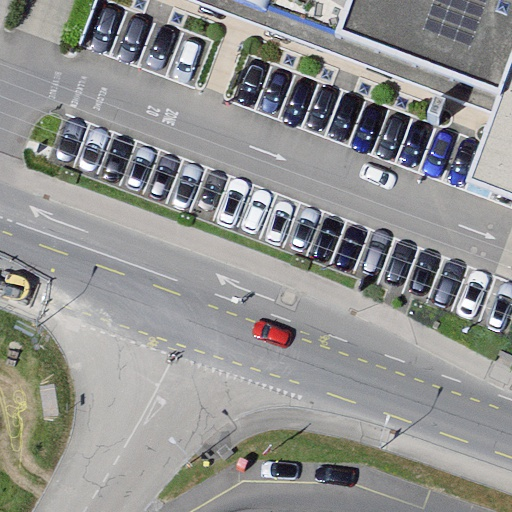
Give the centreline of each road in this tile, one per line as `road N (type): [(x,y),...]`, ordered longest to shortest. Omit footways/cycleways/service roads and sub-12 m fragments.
road 1 (tertiary): [(185,322),(511,438)]
road 2 (unclassified): [(85,511),(127,459),(185,322)]
road 3 (tertiary): [(0,256),(185,322)]
